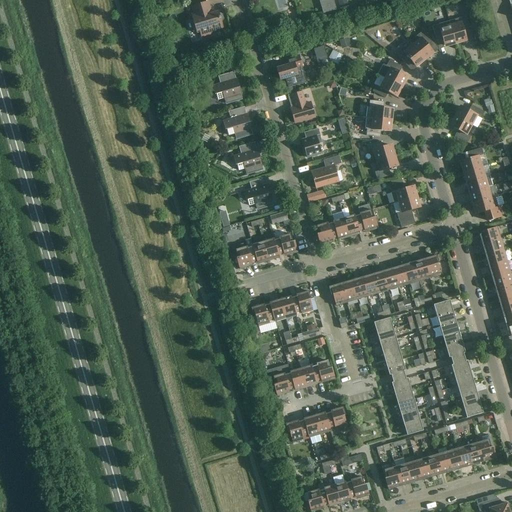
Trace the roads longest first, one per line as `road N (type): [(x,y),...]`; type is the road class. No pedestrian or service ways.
road 1 (secondary): [(124,511),(0,89)]
road 2 (residential): [(238,0),(318,262)]
road 3 (residential): [(454,228),(423,127),(426,111),(441,89),(511,66)]
road 4 (residential): [(511,429),(454,228)]
road 5 (residential): [(318,262),(454,228)]
road 6 (residential): [(358,388),(318,262)]
road 7 (residential): [(396,511),(511,476)]
